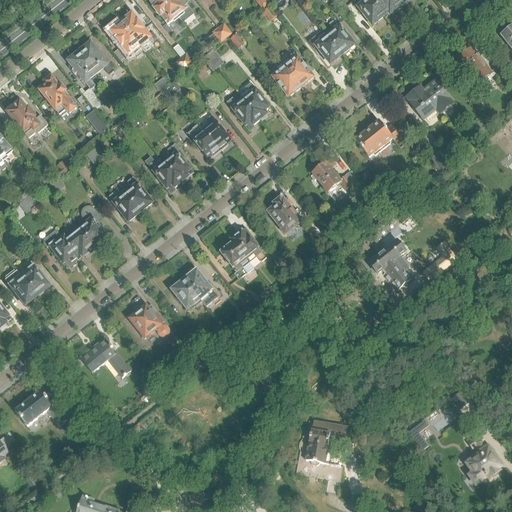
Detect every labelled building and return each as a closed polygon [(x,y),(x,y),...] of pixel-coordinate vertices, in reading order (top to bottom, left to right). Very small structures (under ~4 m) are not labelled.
[(153,0),(154,2),(150,5),(168,27),(179,18),(164,0),(153,0)] [(164,0),(179,18),(184,25),(195,16),(182,0),(164,0)] [(264,0),(256,0),(256,1),(264,10),(269,6),(264,0)] [(357,0),(353,3),(373,27),(385,17),(371,0),(357,0)] [(397,0),(371,0),(385,17),(386,19),(395,12),(398,13),(404,8),(397,0)] [(397,0),(404,8),(410,4),(410,0),(397,0)] [(270,7),(263,13),(271,23),(278,17),(270,7)] [(133,16),(122,24),(140,48),(150,41),(152,43),(154,41),(152,38),(151,39),(133,16)] [(332,30),(326,34),(343,55),(345,56),(349,53),(348,51),(354,46),(335,21),(329,26),(332,30)] [(122,24),(110,33),(129,57),(128,57),(130,60),(133,58),(131,56),(140,48),(122,24)] [(224,25),(219,29),(227,39),(232,35),(225,25),(224,25)] [(219,29),(213,34),(221,44),(227,39),(219,29)] [(511,29),(501,37),(511,50),(511,29)] [(236,36),(230,40),(239,50),(245,45),(241,41),(246,37),(240,30),(235,35),(236,36)] [(323,31),(309,42),(314,49),(316,48),(330,65),(343,55),(326,34),(323,31)] [(91,46),(80,54),(96,74),(96,73),(103,69),(109,77),(114,73),(104,61),(103,62),(91,46)] [(472,50),(459,60),(478,84),(491,73),(472,50)] [(126,60),(119,52),(115,55),(122,63),(126,60)] [(216,53),(205,62),(209,67),(220,59),(216,53)] [(80,54),(69,63),(82,79),(81,79),(90,91),(83,96),(89,104),(94,111),(100,107),(94,99),(97,98),(91,91),(95,88),(89,79),(96,74),(80,54)] [(186,56),(181,60),(189,70),(194,65),(186,56)] [(289,58),(282,63),(286,67),(302,88),(308,83),(309,84),(314,79),(308,72),(309,71),(304,64),(303,65),(296,57),(291,61),(289,58)] [(220,59),(209,67),(214,73),(220,68),(222,71),(228,67),(225,62),(224,63),(220,59)] [(181,60),(176,64),(184,74),(189,70),(181,60)] [(275,74),(271,77),(278,85),(277,85),(282,92),(283,92),(289,99),(296,94),(295,93),(302,88),(286,67),(282,63),(273,71),(275,74)] [(511,78),(501,65),(493,72),(505,87),(511,81),(511,78)] [(54,77),(38,89),(60,116),(66,111),(69,115),(76,109),(73,105),(75,104),(71,99),(70,101),(65,95),(67,93),(54,77)] [(164,79),(154,87),(159,93),(170,85),(164,79)] [(175,83),(165,91),(166,93),(165,93),(169,98),(180,90),(175,83)] [(420,89),(440,114),(451,104),(448,101),(449,100),(436,83),(423,93),(420,89)] [(250,93),(243,98),(260,121),(261,120),(263,122),(267,118),(266,116),(267,115),(265,112),(270,108),(252,85),(247,89),(250,93)] [(420,89),(407,100),(423,121),(437,110),(439,114),(440,114),(420,89)] [(180,90),(169,98),(174,104),(185,96),(180,90)] [(142,97),(137,101),(141,106),(146,102),(142,97)] [(233,100),(228,104),(246,127),(245,127),(250,133),(256,129),(254,126),(260,121),(243,98),(236,104),(233,100)] [(8,113),(7,113),(16,124),(24,135),(26,136),(33,131),(34,133),(37,136),(39,134),(48,127),(41,119),(37,122),(21,102),(16,106),(14,108),(13,107),(10,107),(8,108),(7,111),(8,113)] [(94,114),(87,120),(102,138),(109,132),(94,114)] [(135,115),(126,122),(127,124),(126,125),(130,130),(141,121),(137,116),(136,116),(135,115)] [(211,125),(204,130),(221,152),(228,147),(226,145),(231,141),(212,117),(207,121),(211,125)] [(141,121),(130,130),(134,136),(146,127),(141,121)] [(380,122),(355,141),(369,159),(373,156),(376,157),(380,154),(379,151),(384,148),(386,149),(390,146),(390,143),(393,140),(400,149),(406,145),(392,127),(386,131),(380,122)] [(200,125),(187,134),(207,160),(212,156),(214,158),(221,152),(204,130),(200,125)] [(0,158),(2,162),(13,153),(0,136),(0,158)] [(171,156),(164,161),(182,183),(183,183),(184,184),(189,181),(189,180),(187,179),(189,178),(191,177),(195,174),(192,171),(191,171),(177,153),(178,152),(180,150),(176,145),(172,148),(167,152),(171,156)] [(92,148),(85,153),(86,154),(87,156),(86,156),(90,161),(101,152),(97,147),(97,148),(95,146),(92,148)] [(101,152),(90,161),(95,167),(106,158),(101,152)] [(440,153),(431,160),(441,173),(450,166),(440,153)] [(0,158),(0,168),(3,173),(8,169),(2,162),(0,158)] [(59,169),(51,175),(56,180),(75,164),(71,159),(65,164),(62,166),(61,164),(57,167),(59,169)] [(151,159),(145,163),(152,171),(153,172),(167,190),(166,190),(171,196),(177,192),(175,189),(182,183),(164,161),(157,167),(154,162),(151,159)] [(329,162),(313,175),(329,195),(342,184),(348,192),(354,187),(353,186),(359,182),(351,173),(346,176),(346,177),(340,182),(329,168),(332,166),(329,162)] [(39,176),(32,182),(39,191),(46,186),(39,176)] [(124,191),(124,192),(140,213),(141,213),(141,212),(143,213),(147,211),(147,208),(152,204),(132,179),(127,183),(130,187),(124,191)] [(49,183),(46,186),(52,193),(54,196),(66,188),(61,182),(60,182),(58,180),(53,185),(52,186),(49,183)] [(46,186),(39,191),(45,198),(52,193),(46,186)] [(24,191),(16,198),(21,204),(30,198),(24,191)] [(114,193),(109,197),(129,222),(140,213),(124,192),(117,197),(114,193)] [(21,204),(19,206),(27,215),(38,207),(30,197),(30,198),(21,204)] [(276,208),(269,213),(280,228),(279,229),(284,234),(285,234),(286,236),(296,228),(297,230),(299,230),(302,227),(302,225),(301,224),(302,223),(284,201),(282,202),(281,200),(274,206),(276,208)] [(86,221),(79,226),(97,249),(98,248),(100,249),(104,246),(104,243),(109,239),(96,223),(101,219),(96,212),(95,212),(94,211),(93,210),(92,210),(91,210),(90,210),(89,210),(88,210),(87,210),(86,211),(85,212),(85,213),(84,214),(84,215),(84,216),(84,217),(84,218),(84,219),(85,220),(86,221)] [(78,227),(63,239),(79,260),(88,253),(90,253),(96,249),(96,248),(97,249),(79,226),(78,227)] [(246,230),(232,240),(250,263),(256,258),(259,262),(262,263),(266,260),(248,237),(250,235),(246,230)] [(44,242),(44,245),(47,250),(50,248),(66,269),(79,259),(79,260),(63,239),(57,231),(44,242)] [(233,243),(221,253),(237,274),(235,275),(239,281),(248,275),(247,275),(255,270),(250,263),(232,240),(232,241),(231,241),(233,243)] [(396,244),(368,266),(376,277),(382,272),(384,275),(382,276),(395,293),(411,279),(409,276),(408,277),(405,273),(407,271),(397,260),(404,254),(396,244)] [(434,252),(441,260),(421,278),(427,285),(454,262),(440,247),(434,252)] [(324,257),(314,265),(319,271),(322,269),(328,264),(329,263),(324,257)] [(285,260),(279,265),(284,271),(290,266),(285,260)] [(26,271),(20,275),(35,295),(38,296),(41,293),(41,290),(46,286),(28,263),(23,267),(26,271)] [(328,264),(322,269),(327,276),(333,271),(328,264)] [(191,273),(183,279),(203,304),(207,309),(224,296),(214,284),(210,288),(197,271),(192,275),(191,273)] [(16,272),(4,281),(23,305),(35,295),(20,275),(20,276),(16,272)] [(177,287),(172,291),(188,311),(193,308),(194,309),(195,308),(197,309),(203,304),(183,279),(175,285),(177,287)] [(266,300),(258,306),(265,315),(273,309),(266,300)] [(0,328),(10,320),(0,307),(0,328)] [(130,320),(129,321),(139,334),(139,336),(141,339),(145,339),(145,340),(148,337),(148,336),(159,327),(145,309),(135,316),(134,316),(131,318),(130,320)] [(236,325),(226,334),(232,341),(242,333),(236,325)] [(226,334),(217,341),(223,349),(232,341),(226,334)] [(105,339),(80,358),(92,374),(108,361),(122,379),(131,372),(117,354),(115,355),(111,350),(113,349),(105,339)] [(184,349),(177,354),(192,373),(199,367),(184,349)] [(271,367),(258,374),(265,389),(279,383),(271,367)] [(210,385),(205,390),(208,393),(213,388),(210,385)] [(16,411),(15,412),(16,413),(27,427),(47,412),(62,431),(72,423),(66,415),(62,418),(41,391),(16,411)] [(468,391),(456,400),(463,409),(475,400),(468,391)] [(299,464),(297,476),(310,478),(309,481),(316,482),(316,479),(341,484),(343,468),(329,466),(329,464),(330,457),(335,458),(336,452),(331,451),(332,448),(328,447),(330,436),(340,437),(340,439),(349,440),(351,429),(314,423),(309,422),(309,428),(305,428),(303,440),(301,442),(300,446),(300,449),(301,452),(299,464)] [(424,424),(409,434),(419,448),(424,444),(419,436),(428,429),(424,424)] [(466,464),(466,465),(472,474),(469,477),(474,485),(485,477),(488,480),(490,479),(491,479),(493,479),(494,478),(495,477),(496,476),(496,474),(499,472),(497,469),(500,467),(498,464),(486,449),(487,448),(484,443),(478,435),(467,442),(473,451),(475,449),(478,454),(473,459),(466,464)] [(33,477),(26,482),(33,490),(39,485),(33,477)] [(116,511),(94,505),(95,502),(82,498),(77,511),(138,511),(140,506),(131,503),(128,511),(116,511)] [(203,500),(193,505),(195,510),(196,510),(206,505),(203,500)] [(217,502),(216,511),(229,511),(229,502),(217,502)]
